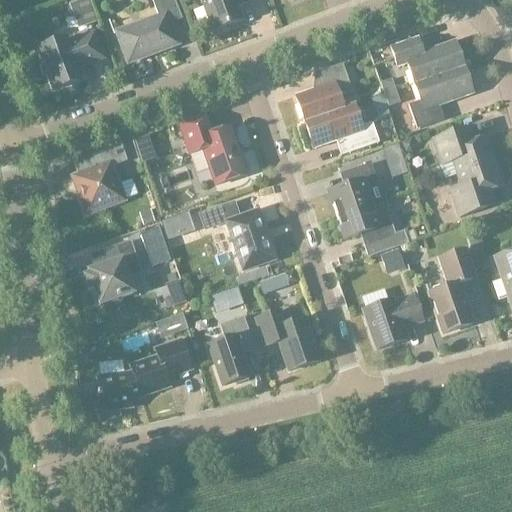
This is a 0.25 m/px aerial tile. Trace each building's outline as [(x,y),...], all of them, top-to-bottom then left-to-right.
[(149,0),(157,18),(115,34),(126,64),(175,46),(167,25),(180,20),(172,0),(149,0)] [(198,0),(210,32),(241,21),(236,8),(256,0),(198,0)] [(63,39),(36,49),(41,63),(39,67),(42,75),(47,77),(52,92),(79,82),(74,69),(100,60),(91,35),(65,45),(63,39)] [(405,65),(412,86),(461,70),(452,43),(420,54),(416,40),(389,49),(395,69),(405,65)] [(293,98),(302,124),(352,107),(351,106),(341,110),(336,98),(350,93),(340,65),(312,75),(317,89),(293,98)] [(470,96),(461,70),(412,86),(418,103),(406,107),(415,131),(442,122),(437,107),(470,96)] [(388,90),(390,105),(401,104),(400,89),(388,90)] [(372,115),(384,111),(379,90),(366,94),(372,115)] [(236,103),(223,105),(225,121),(238,119),(236,103)] [(357,123),(352,107),(302,124),(311,150),(334,143),(339,157),(377,144),(370,124),(363,126),(357,123)] [(203,118),(178,127),(188,156),(201,151),(213,187),(244,177),(227,129),(209,135),(203,118)] [(450,163),(454,176),(493,163),(485,138),(462,146),(457,132),(430,141),(439,167),(450,163)] [(96,169),(70,179),(84,216),(122,202),(121,201),(135,196),(130,181),(116,186),(109,169),(125,163),(118,144),(91,154),(96,169)] [(502,187),(493,163),(454,176),(459,189),(447,193),(456,219),(484,210),(479,195),(502,187)] [(326,194),(334,217),(369,205),(370,206),(384,201),(379,187),(376,188),(368,165),(343,174),(347,187),(326,194)] [(393,238),(385,215),(384,212),(387,211),(384,201),(370,206),(369,205),(334,217),(342,241),(363,234),(367,247),(393,238)] [(232,205),(198,216),(203,231),(223,224),(240,273),(273,262),(266,242),(267,242),(263,231),(256,212),(237,218),(232,205)] [(145,239),(156,235),(145,206),(134,210),(145,239)] [(127,244),(97,255),(102,268),(86,273),(87,276),(82,278),(86,291),(92,289),(93,292),(92,296),(94,300),(97,303),(98,306),(101,305),(103,313),(119,307),(117,300),(131,295),(125,278),(137,274),(127,244)] [(385,277),(402,270),(395,251),(378,257),(385,277)] [(446,289),(427,295),(441,336),(471,325),(457,285),(473,280),(464,251),(436,260),(446,289)] [(511,252),(492,259),(511,316),(511,252)] [(390,301),(360,312),(374,352),(404,341),(401,330),(421,323),(412,298),(392,305),(390,301)] [(279,312),(253,321),(263,349),(276,344),(286,373),(317,363),(303,320),(284,327),(279,312)] [(218,327),(222,341),(206,347),(220,388),(247,379),(238,350),(251,345),(242,319),(218,327)] [(98,404),(92,406),(98,423),(117,417),(115,411),(129,409),(127,398),(137,395),(138,398),(167,388),(164,380),(188,371),(178,342),(153,351),(155,358),(128,368),(131,375),(125,377),(125,375),(122,376),(120,361),(97,364),(98,379),(95,379),(97,394),(94,394),(95,398),(98,398),(98,404)]
